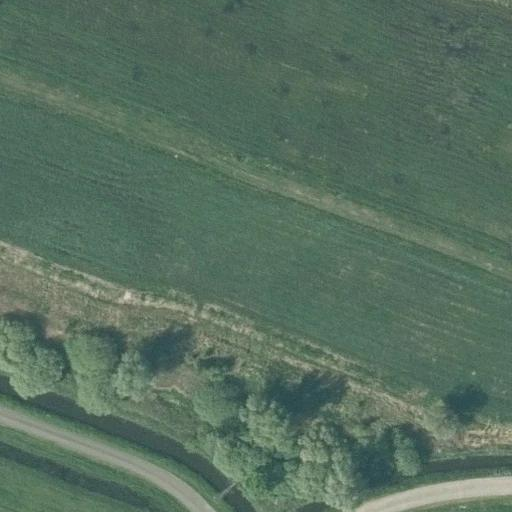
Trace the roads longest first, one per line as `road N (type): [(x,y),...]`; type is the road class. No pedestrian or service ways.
road 1 (unclassified): [(203,511),(134,468),(0,417)]
road 2 (unclassified): [(511,490),(381,511)]
